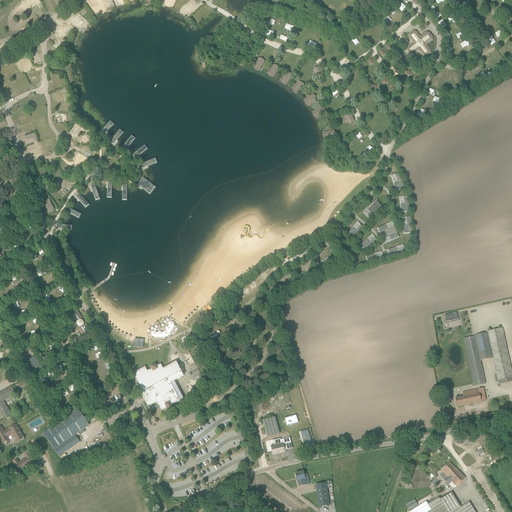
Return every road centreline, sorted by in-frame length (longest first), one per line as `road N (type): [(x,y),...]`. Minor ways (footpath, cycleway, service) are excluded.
road 1 (unclassified): [(267,468),(511,419)]
road 2 (track): [(384,168),(392,173),(389,193),(402,211),(405,238),(390,252),(359,256),(362,240),(378,228)]
